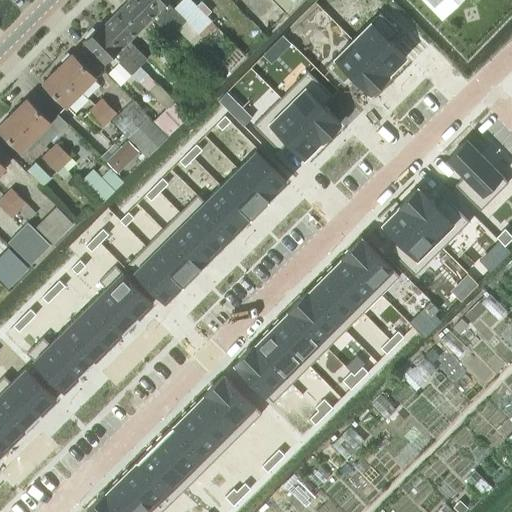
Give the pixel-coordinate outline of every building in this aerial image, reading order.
[(175,30),(177,28),(150,0),(129,0),(121,8),(140,27),(151,15),(157,21),(170,35),(175,30)] [(190,0),(184,0),(175,9),(172,6),(166,0),(150,0),(177,28),(191,41),(211,20),(190,0)] [(296,2),(294,1),(293,0),(275,0),(286,11),(296,2)] [(423,0),(442,18),(442,17),(459,0),(423,0)] [(128,38),(140,27),(121,8),(105,25),(103,27),(140,65),(142,63),(147,58),(134,44),(128,38)] [(380,11),(352,39),(388,74),(406,56),(387,38),(397,28),(380,11)] [(103,27),(100,24),(85,40),(106,61),(113,53),(119,59),(132,73),(139,66),(140,65),(103,27)] [(352,39),(325,66),(342,83),(351,73),(370,92),(388,74),(352,39)] [(245,55),(246,54),(243,50),(232,61),(225,55),(216,64),(227,75),(245,55)] [(57,67),(81,90),(95,76),(72,52),(57,67)] [(66,105),(81,90),(57,67),(43,81),(66,105)] [(314,76),(287,103),(322,139),(340,121),(322,103),(331,93),(314,76)] [(110,119),(117,112),(102,96),(94,104),(110,119)] [(12,112),(36,135),(50,121),(27,97),(12,112)] [(188,116),(185,113),(173,101),(169,106),(180,117),(183,121),(188,116)] [(287,103),(260,130),(277,147),(286,138),(304,157),(322,139),(287,103)] [(102,127),(110,119),(94,104),(87,111),(102,127)] [(180,117),(169,106),(168,105),(154,119),(167,133),(169,134),(183,121),(180,117)] [(0,128),(21,150),(36,135),(12,112),(0,123),(0,128)] [(225,114),(216,123),(222,128),(230,120),(225,114)] [(147,117),(127,137),(147,157),(167,137),(147,117)] [(118,170),(138,150),(127,139),(120,145),(107,159),(118,170)] [(466,139),(447,157),(466,176),(456,185),(473,202),(501,174),(466,139)] [(63,165),(71,157),(56,141),(47,150),(63,165)] [(196,143),(188,151),(193,157),(202,148),(196,143)] [(255,149),(237,167),(268,198),(286,180),(255,149)] [(63,165),(47,150),(42,156),(57,172),(63,165)] [(188,151),(179,160),(185,165),(193,157),(188,151)] [(35,160),(26,169),(43,186),(52,177),(35,160)] [(64,179),(70,173),(63,165),(57,172),(64,179)] [(237,167),(220,184),(251,215),(268,198),(237,167)] [(162,177),(154,185),(159,191),(168,182),(162,177)] [(220,184),(203,201),(234,232),(251,215),(220,184)] [(154,185),(145,193),(151,199),(159,191),(154,185)] [(19,209),(26,202),(11,186),(4,194),(19,209)] [(418,187),(400,204),(435,240),(462,213),(445,196),(436,205),(418,187)] [(0,204),(12,217),(19,209),(4,194),(0,197),(0,204)] [(203,201),(186,218),(217,249),(234,232),(203,201)] [(19,209),(28,217),(30,219),(36,212),(26,202),(19,209)] [(400,204),(382,222),(400,241),(391,250),(408,267),(435,240),(400,204)] [(53,243),(63,233),(74,223),(57,205),(45,215),(36,224),(53,243)] [(128,210),(120,219),(125,225),(134,216),(128,210)] [(186,218),(169,235),(200,266),(217,249),(186,218)] [(50,243),(27,220),(7,241),(30,264),(50,243)] [(103,227),(94,236),(100,241),(108,233),(103,227)] [(169,235),(152,252),(183,283),(200,266),(169,235)] [(94,236),(86,244),(91,250),(100,241),(94,236)] [(362,237),(343,256),(374,287),(393,268),(362,237)] [(8,246),(0,254),(0,277),(9,287),(29,267),(8,246)] [(152,252),(134,269),(165,301),(183,283),(152,252)] [(343,256),(325,273),(356,304),(374,287),(343,256)] [(80,259),(71,267),(77,273),(85,264),(80,259)] [(122,270),(107,286),(137,317),(153,302),(122,270)] [(325,273),(307,291),(338,322),(356,304),(325,273)] [(59,279),(51,287),(56,293),(65,285),(59,279)] [(107,286),(92,300),(123,331),(137,317),(107,286)] [(51,287),(42,296),(48,302),(56,293),(51,287)] [(307,291),(289,309),(320,340),(338,322),(307,291)] [(92,300),(78,315),(109,346),(123,331),(92,300)] [(433,303),(424,311),(430,317),(438,308),(433,303)] [(30,308),(22,316),(27,322),(36,313),(30,308)] [(289,309),(271,327),(302,358),(320,340),(289,309)] [(78,315),(63,329),(94,360),(109,346),(78,315)] [(22,316),(13,325),(19,330),(27,322),(22,316)] [(271,327),(253,344),(284,375),(302,358),(271,327)] [(63,329),(49,343),(80,374),(94,360),(63,329)] [(398,329),(389,338),(395,344),(403,335),(398,329)] [(389,338),(381,346),(386,352),(395,344),(389,338)] [(49,343),(33,358),(64,390),(80,374),(49,343)] [(253,344),(235,363),(266,394),(284,375),(253,344)] [(362,365),(353,373),(359,379),(368,371),(362,365)] [(25,367),(10,382),(41,413),(56,398),(25,367)] [(353,373),(345,382),(351,388),(359,379),(353,373)] [(224,374),(206,392),(237,423),(255,405),(224,374)] [(10,382),(0,391),(0,401),(26,427),(41,413),(10,382)] [(206,392),(189,409),(220,440),(237,423),(206,392)] [(0,401),(0,429),(12,442),(26,427),(0,401)] [(326,401),(318,409),(323,415),(332,406),(326,401)] [(189,409),(172,426),(203,457),(220,440),(189,409)] [(318,409),(309,417),(315,423),(323,415),(318,409)] [(172,426),(155,443),(186,474),(203,457),(172,426)] [(0,429),(0,453),(12,442),(0,429)] [(155,443),(138,460),(169,491),(186,474),(155,443)] [(279,448),(270,456),(276,462),(284,454),(279,448)] [(270,456),(262,465),(267,471),(276,462),(270,456)] [(138,460),(121,477),(152,507),(169,491),(138,460)] [(121,477),(104,493),(122,511),(147,511),(152,507),(121,477)] [(245,482),(236,490),(242,496),(250,487),(245,482)] [(236,490),(228,499),(233,504),(242,496),(236,490)] [(122,511),(104,493),(86,511),(87,511),(122,511)]
